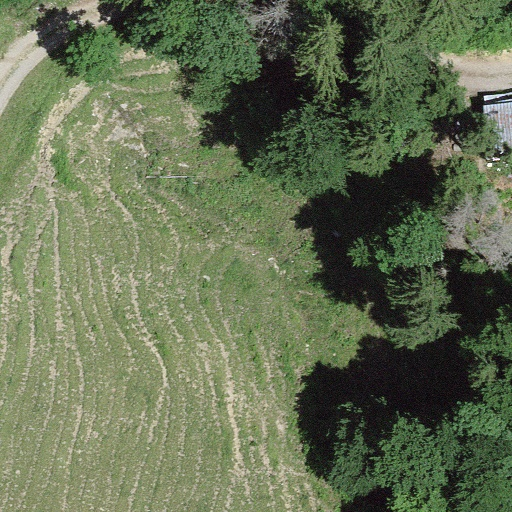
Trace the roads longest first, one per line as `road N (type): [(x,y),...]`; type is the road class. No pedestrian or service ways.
road 1 (track): [(511,72),(420,69),(279,8),(239,0)]
road 2 (track): [(144,0),(78,13),(23,53),(0,87)]
